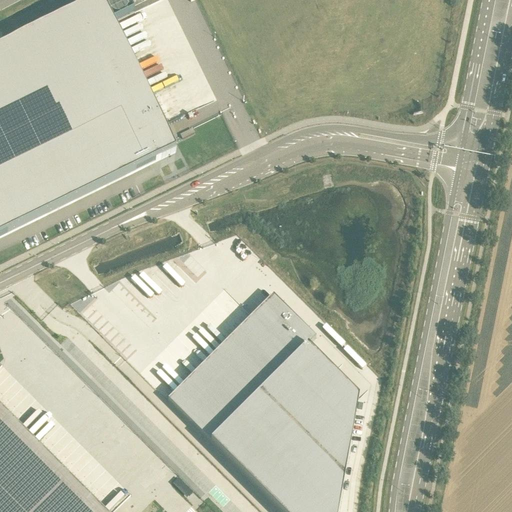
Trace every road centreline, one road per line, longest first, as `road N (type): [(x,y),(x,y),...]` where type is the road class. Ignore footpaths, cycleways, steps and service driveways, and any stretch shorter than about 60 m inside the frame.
road 1 (tertiary): [(463,147),(346,128),(299,133),(116,226)]
road 2 (tertiary): [(116,226),(320,145),(459,165)]
road 3 (primary): [(414,511),(484,160)]
road 4 (primary): [(459,165),(391,511)]
road 5 (primary): [(492,0),(463,147)]
road 6 (primary): [(484,160),(511,25)]
road 7 (tertiary): [(116,226),(0,283)]
